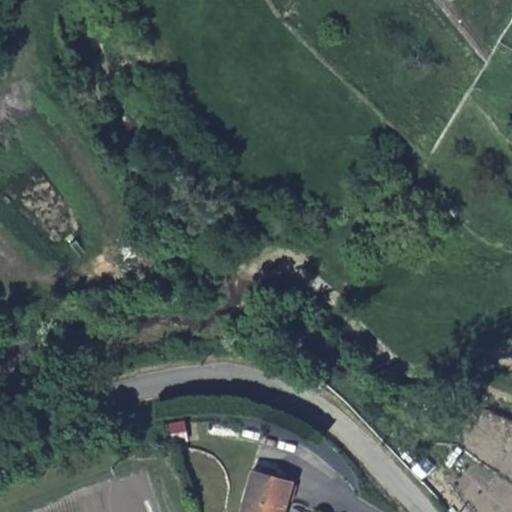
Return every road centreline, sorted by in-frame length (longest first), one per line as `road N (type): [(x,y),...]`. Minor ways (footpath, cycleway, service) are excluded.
road 1 (unclassified): [(422,511),(353,434),(301,396),(238,377),(174,378),(0,410)]
road 2 (track): [(0,245),(21,276),(77,298),(161,277),(186,252)]
